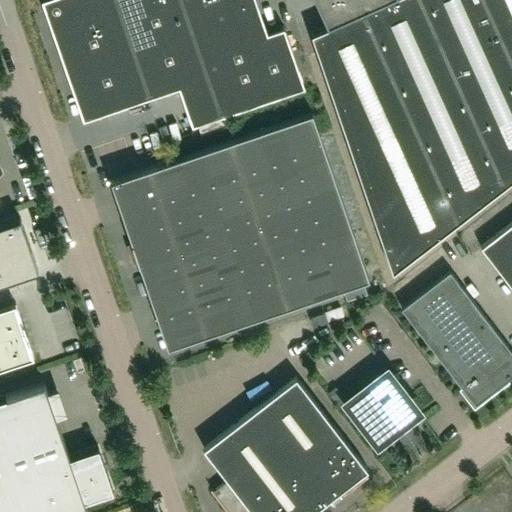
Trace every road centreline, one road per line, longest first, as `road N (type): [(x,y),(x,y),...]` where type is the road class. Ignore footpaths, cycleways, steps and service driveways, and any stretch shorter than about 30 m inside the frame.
road 1 (unclassified): [(169,511),(0,14)]
road 2 (unclassified): [(395,511),(511,422)]
